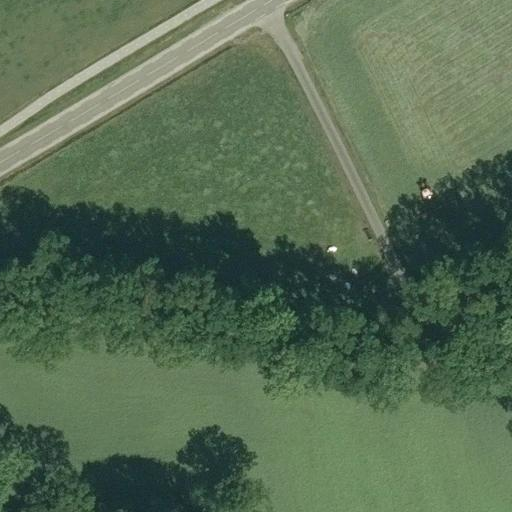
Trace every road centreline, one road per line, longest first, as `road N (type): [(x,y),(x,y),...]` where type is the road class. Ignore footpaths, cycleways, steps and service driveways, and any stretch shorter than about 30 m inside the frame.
road 1 (track): [(0,278),(420,337),(458,334)]
road 2 (tertiary): [(0,162),(273,0)]
